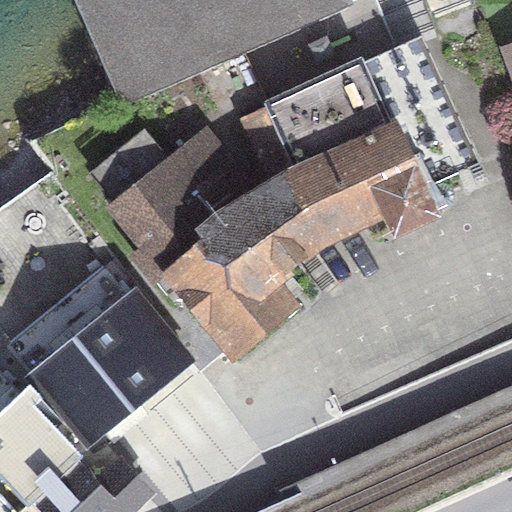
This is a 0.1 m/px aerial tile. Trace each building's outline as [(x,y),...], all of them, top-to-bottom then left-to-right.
[(127,107),(349,10),(344,0),(79,0),(123,99),(127,107)] [(396,134),(455,105),(421,38),(362,67),(396,134)] [(215,205),(246,179),(209,133),(172,164),(118,208),(114,212),(146,252),(167,278),(234,360),(298,308),(274,278),(327,236),(383,208),(397,235),(436,215),(424,191),(483,161),(455,105),(396,134),(362,67),(245,120),(281,192),(257,212),(252,206),(231,224),(215,205)] [(93,178),(118,208),(172,164),(147,133),(93,178)] [(167,278),(146,252),(137,260),(158,285),(167,278)] [(75,410),(95,435),(163,381),(144,357),(168,338),(136,298),(33,380),(64,419),(75,410)] [(75,303),(20,349),(35,367),(90,322),(75,303)] [(0,400),(0,410),(17,394),(13,389),(0,400)] [(0,410),(0,470),(30,503),(36,497),(73,462),(78,458),(17,394),(0,410)] [(122,466),(98,488),(73,462),(36,497),(39,501),(49,511),(127,511),(147,494),(122,466)] [(49,511),(39,501),(34,511),(49,511)]
